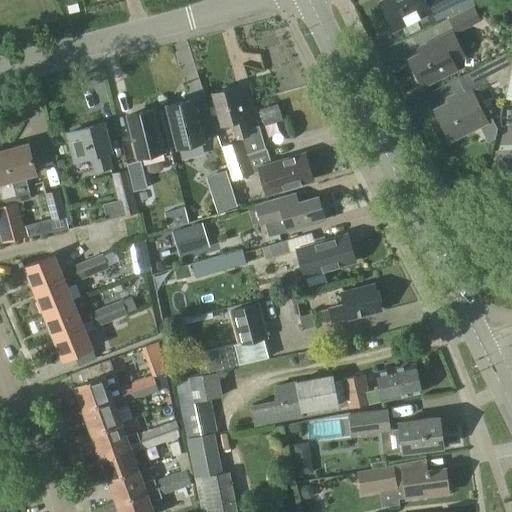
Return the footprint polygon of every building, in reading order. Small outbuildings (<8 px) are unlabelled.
[(436,21),(471,3),(469,0),(383,0),(380,2),(394,29),(428,12),(431,17),(433,16),(436,21)] [(471,3),(436,21),(436,22),(449,16),(450,17),(448,18),(455,33),(481,20),(473,5),(472,5),(471,3)] [(426,50),(409,59),(422,86),(456,69),(452,61),(464,56),(451,32),(424,45),(426,50)] [(487,122),(471,90),(488,82),(480,66),(458,77),(464,89),(453,95),(455,98),(433,109),(450,142),(487,122)] [(244,118),(241,104),(242,104),(237,86),(212,93),(221,126),(231,123),(236,139),(240,138),(241,140),(221,146),(225,160),(265,148),(259,125),(248,128),(245,118),(244,118)] [(161,111),(170,146),(176,144),(177,147),(203,140),(193,99),(167,106),(168,110),(161,111)] [(170,146),(161,111),(154,113),(153,109),(127,116),(138,157),(164,150),(163,147),(170,146)] [(110,151),(102,123),(68,133),(75,160),(90,157),(94,173),(112,168),(108,152),(110,151)] [(27,143),(3,150),(17,202),(19,202),(31,199),(25,176),(35,173),(27,143)] [(271,164),(266,148),(265,148),(225,160),(232,180),(259,171),(265,193),(313,178),(305,153),(274,163),(271,164)] [(17,202),(3,150),(0,150),(0,190),(4,206),(17,202)] [(129,170),(112,174),(121,209),(138,205),(134,191),(147,187),(141,160),(127,163),(129,170)] [(206,177),(217,214),(239,207),(228,170),(206,177)] [(68,217),(60,190),(46,194),(54,221),(68,217)] [(318,197),(282,207),(278,196),(255,203),(261,222),(283,216),(287,230),(324,219),(318,197)] [(86,225),(91,244),(121,236),(112,200),(95,204),(100,222),(86,225)] [(28,236),(19,202),(17,202),(4,206),(0,206),(0,231),(3,242),(28,236)] [(171,231),(178,255),(209,247),(202,222),(183,228),(171,231)] [(66,230),(67,244),(87,243),(87,229),(66,230)] [(355,260),(347,234),(297,250),(304,275),(307,287),(327,281),(324,269),(355,260)] [(293,239),(263,247),(266,259),(296,250),(293,239)] [(34,290),(63,278),(53,254),(24,266),(34,290)] [(102,254),(87,260),(93,274),(108,268),(105,260),(102,254)] [(257,255),(246,258),(252,280),(263,277),(257,255)] [(87,260),(72,266),(75,273),(78,280),(93,274),(87,260)] [(175,274),(166,276),(170,298),(178,296),(175,274)] [(43,313),(72,301),(63,278),(34,290),(43,313)] [(341,292),(344,303),(328,307),(331,322),(348,318),(348,317),(380,309),(374,284),(341,292)] [(122,300),(107,306),(113,321),(128,314),(125,307),(122,300)] [(53,336),(82,324),(72,301),(43,313),(53,336)] [(261,303),(231,310),(239,343),(266,339),(269,339),(261,303)] [(107,306),(91,312),(94,319),(97,327),(113,321),(107,306)] [(82,324),(53,336),(62,359),(92,348),(82,324)] [(271,357),(266,339),(239,343),(235,344),(240,365),(271,357)] [(235,344),(203,352),(207,372),(240,365),(235,344)] [(47,358),(33,364),(37,375),(52,369),(47,358)] [(75,389),(71,390),(75,400),(79,399),(83,409),(111,398),(123,394),(126,402),(142,396),(136,380),(120,386),(114,371),(113,371),(109,359),(89,367),(93,380),(74,386),(75,389)] [(376,372),(379,385),(374,386),(374,389),(368,390),(364,374),(340,379),(347,407),(347,408),(348,409),(382,401),(382,400),(421,392),(415,363),(376,372)] [(187,438),(211,433),(216,432),(210,399),(223,397),(217,372),(176,380),(187,438)] [(52,409),(64,405),(58,389),(67,386),(62,373),(42,379),(52,409)] [(347,407),(340,379),(333,380),(332,373),(295,380),(295,381),(275,385),(278,400),(252,405),(255,425),(281,420),(347,408),(347,407)] [(151,375),(136,380),(142,396),(153,392),(156,391),(153,382),(151,375)] [(111,398),(83,409),(91,432),(120,421),(115,409),(127,404),(126,402),(123,394),(111,398)] [(389,408),(350,413),(353,435),(392,430),(389,408)] [(438,416),(399,422),(403,452),(442,446),(438,416)] [(160,443),(154,427),(126,437),(120,421),(91,432),(100,456),(138,442),(141,449),(160,443)] [(179,436),(177,427),(170,430),(168,422),(154,427),(160,443),(179,436)] [(211,433),(187,438),(194,477),(218,473),(211,433)] [(137,469),(131,453),(141,449),(138,442),(100,456),(108,480),(137,469)] [(311,463),(297,464),(298,477),(313,475),(311,463)] [(393,464),(357,470),(361,495),(383,491),(400,488),(401,498),(405,497),(409,497),(411,498),(418,498),(420,495),(448,492),(445,468),(426,470),(425,464),(402,467),(393,468),(393,464)] [(137,469),(108,480),(116,502),(145,491),(156,488),(153,480),(143,484),(137,469)] [(186,469),(170,474),(175,490),(191,485),(188,476),(186,469)] [(196,478),(202,511),(238,511),(231,471),(196,478)] [(170,474),(153,480),(156,488),(159,496),(175,490),(170,474)] [(145,491),(116,502),(119,511),(152,511),(148,500),(159,496),(156,488),(145,491)]
